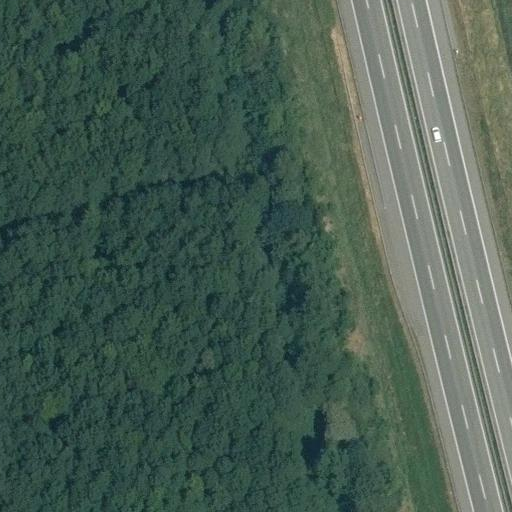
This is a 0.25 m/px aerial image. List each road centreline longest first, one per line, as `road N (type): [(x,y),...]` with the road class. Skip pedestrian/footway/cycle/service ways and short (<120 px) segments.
road 1 (motorway): [(353,0),(476,511)]
road 2 (motorway): [(511,428),(410,0)]
